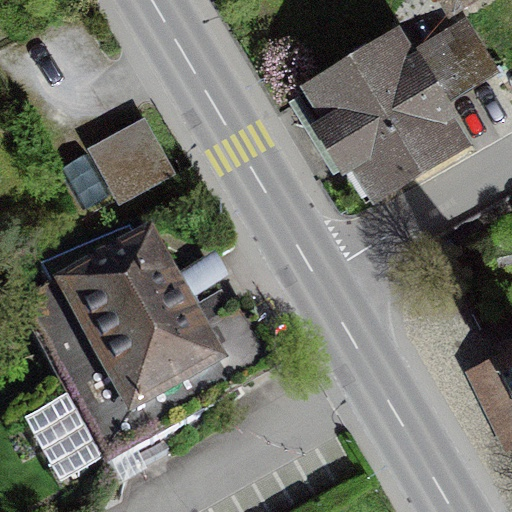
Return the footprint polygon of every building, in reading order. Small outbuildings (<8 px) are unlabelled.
[(508,0),(422,0),(444,37),(508,0)] [(476,163),(406,39),(305,96),(375,220),(476,163)] [(138,136),(89,164),(117,212),(166,184),(138,136)] [(186,281),(167,291),(148,259),(143,262),(130,239),(41,278),(51,296),(20,314),(107,470),(224,404),(221,398),(279,366),(247,309),(227,320),(220,307),(201,317),(194,304),(198,302),(186,281)] [(511,395),(511,341),(498,348),(511,374),(504,378),(511,395)]
